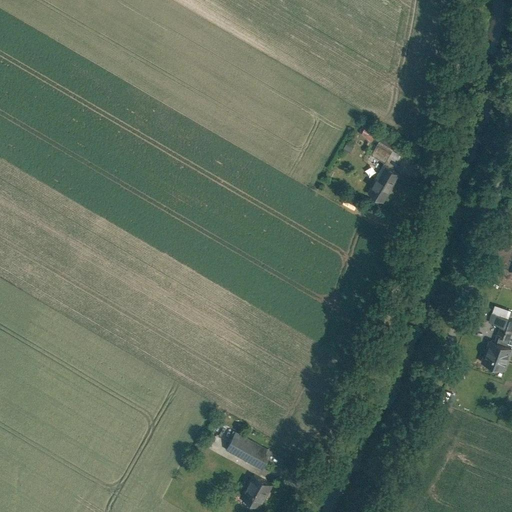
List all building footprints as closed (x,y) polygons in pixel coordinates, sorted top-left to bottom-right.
[(367,122),(360,133),(371,140),(377,129),(367,122)] [(399,171),(383,162),(368,191),(383,199),(399,171)] [(492,336),(482,364),(503,372),(511,348),(511,342),(509,341),(511,332),(511,314),(494,307),(490,318),(502,323),(496,337),(492,336)] [(262,445),(229,426),(218,444),(252,463),(262,445)] [(263,480),(244,470),(232,491),(251,502),(263,480)]
